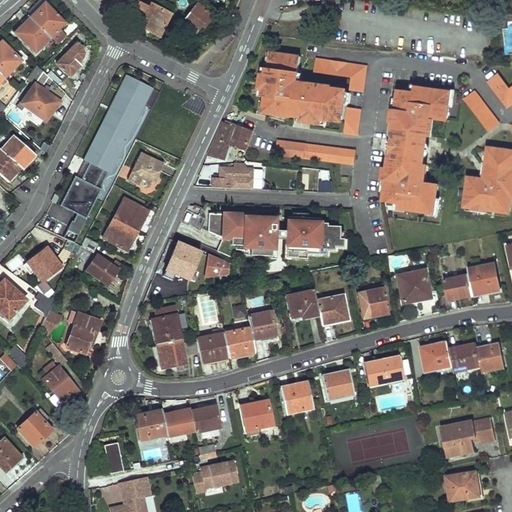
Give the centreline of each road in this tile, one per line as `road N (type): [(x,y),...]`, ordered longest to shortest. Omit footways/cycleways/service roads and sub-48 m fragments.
road 1 (residential): [(179,193),(356,196),(382,60),(470,72),(511,114)]
road 2 (residential): [(131,383),(208,386),(435,322),(511,312)]
road 3 (residential): [(0,251),(32,209),(118,40)]
road 4 (residential): [(118,363),(122,325),(179,193)]
